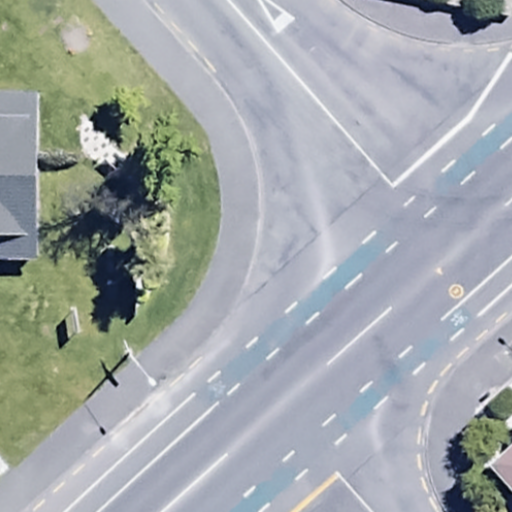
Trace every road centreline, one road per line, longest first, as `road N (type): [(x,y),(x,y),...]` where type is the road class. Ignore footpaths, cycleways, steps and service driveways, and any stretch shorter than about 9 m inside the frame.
road 1 (residential): [(455,242),(240,0)]
road 2 (secondary): [(329,366),(160,511)]
road 3 (residential): [(455,511),(329,366)]
road 4 (secondary): [(455,242),(329,366)]
